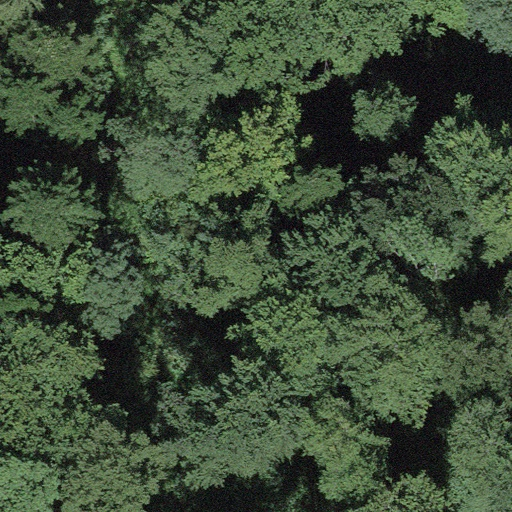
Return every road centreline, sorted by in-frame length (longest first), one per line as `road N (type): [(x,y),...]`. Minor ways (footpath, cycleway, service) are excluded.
road 1 (track): [(217,0),(200,238),(217,448),(248,511)]
road 2 (track): [(380,0),(511,102)]
